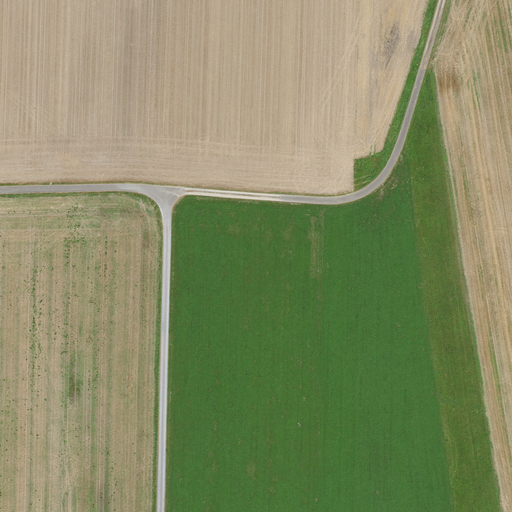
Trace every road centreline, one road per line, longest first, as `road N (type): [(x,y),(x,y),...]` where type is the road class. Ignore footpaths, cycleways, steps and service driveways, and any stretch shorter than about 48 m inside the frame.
road 1 (track): [(164,188),(326,204),(380,185),(400,148),(440,0)]
road 2 (track): [(164,188),(154,511)]
road 3 (track): [(0,186),(164,188)]
